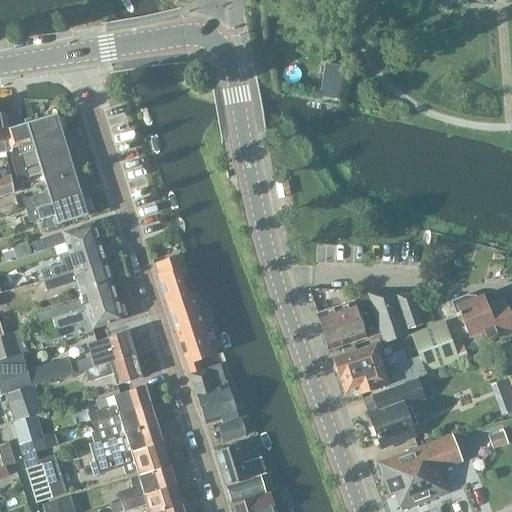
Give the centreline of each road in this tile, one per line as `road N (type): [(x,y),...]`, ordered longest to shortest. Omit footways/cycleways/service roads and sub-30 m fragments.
road 1 (tertiary): [(361,511),(273,277),(231,67),(221,47),(200,35)]
road 2 (unclassified): [(219,511),(74,56)]
road 3 (tertiary): [(74,56),(200,35)]
